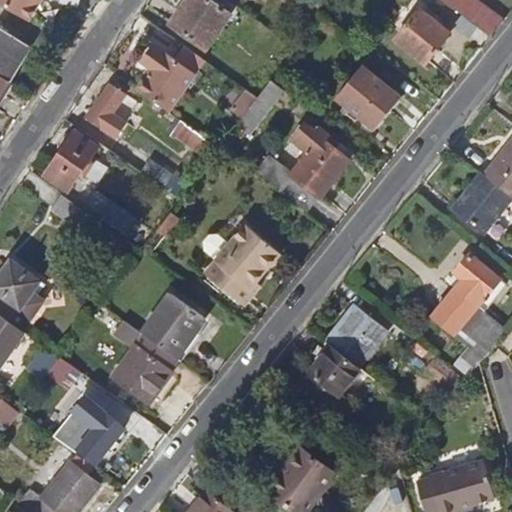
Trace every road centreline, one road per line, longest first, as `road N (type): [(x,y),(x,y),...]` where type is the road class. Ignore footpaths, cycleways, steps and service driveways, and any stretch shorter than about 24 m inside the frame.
road 1 (residential): [(511,43),(133,511)]
road 2 (residential): [(0,179),(127,0)]
